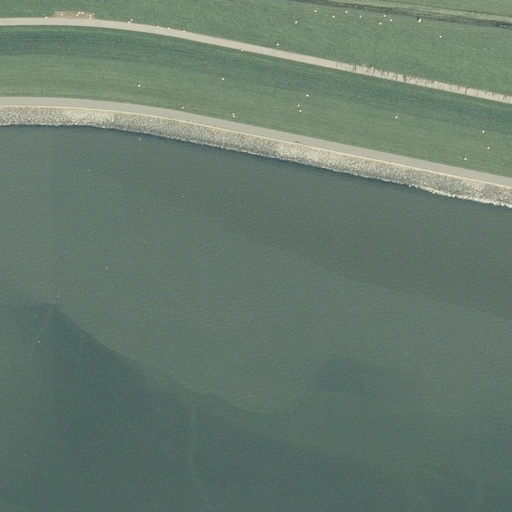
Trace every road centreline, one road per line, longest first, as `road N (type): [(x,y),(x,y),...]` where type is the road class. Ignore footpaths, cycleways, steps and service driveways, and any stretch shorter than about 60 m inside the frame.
road 1 (unclassified): [(0,109),(153,119),(511,190)]
road 2 (unclassified): [(511,103),(167,34),(0,25)]
